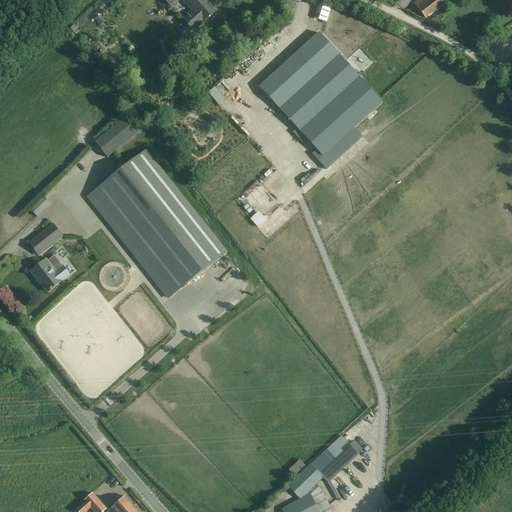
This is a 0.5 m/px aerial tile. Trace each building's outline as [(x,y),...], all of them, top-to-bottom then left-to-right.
[(206,0),(186,0),(184,2),(193,12),(184,20),(194,32),(216,11),(206,0)] [(332,0),(327,16),(334,18),(340,2),(333,0),(332,0)] [(438,0),(419,0),(415,4),(426,19),(443,6),(438,0)] [(319,34),(311,41),(260,87),(323,157),(382,104),(319,34)] [(280,66),(287,59),(284,56),(277,63),(280,66)] [(225,96),(237,86),(233,82),(221,92),(225,96)] [(140,132),(129,117),(95,143),(107,158),(140,132)] [(263,133),(260,137),(268,146),(272,143),(263,133)] [(88,197),(170,299),(226,255),(145,152),(88,197)] [(29,210),(37,218),(51,205),(43,196),(29,210)] [(272,199),(261,209),(265,214),(276,203),(272,199)] [(52,226),(37,238),(29,244),(39,257),(62,238),(52,226)] [(69,276),(59,263),(52,269),(46,262),(31,273),(36,279),(38,277),(42,283),(41,284),(47,293),(50,291),(52,290),(52,289),(62,282),(61,282),(69,276)] [(359,431),(370,422),(367,418),(356,427),(359,431)] [(307,456),(296,467),(302,473),(313,462),(307,456)] [(300,500),(283,510),(283,511),(332,511),(321,489),(320,488),(316,485),(323,479),(319,475),(311,466),(288,487),(289,488),(300,500)] [(93,511),(103,511),(106,510),(93,495),(84,502),(85,503),(76,510),(77,511),(87,511),(90,509),(93,511)] [(137,511),(125,497),(107,511),(137,511)]
